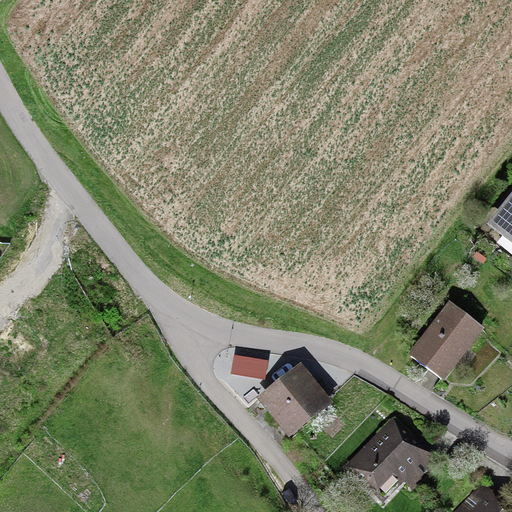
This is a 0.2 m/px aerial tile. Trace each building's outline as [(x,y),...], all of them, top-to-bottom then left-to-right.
[(511,204),(495,226),(511,240),(511,204)] [(451,305),(411,356),(441,379),(480,328),(451,305)] [(0,391),(15,373),(18,376),(46,343),(19,321),(4,339),(0,335),(0,391)] [(261,364),(230,358),(226,374),(257,381),(261,364)] [(326,404),(325,403),(332,397),(322,384),(314,390),(300,371),(264,400),(290,433),(326,404)] [(417,449),(393,427),(354,467),(377,490),(391,476),(396,480),(411,465),(406,461),(417,449)] [(511,511),(511,507),(502,499),(483,481),(463,503),(453,511),(511,511)]
